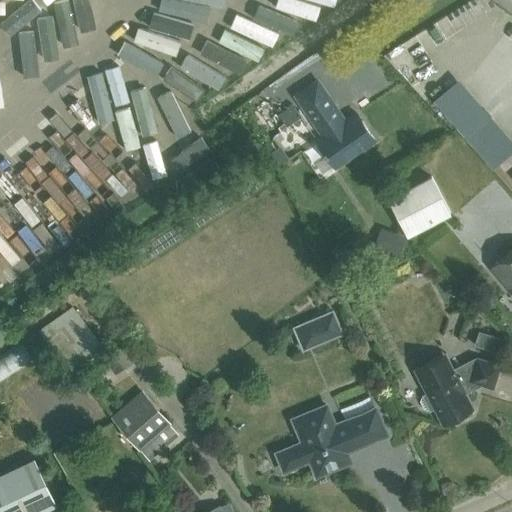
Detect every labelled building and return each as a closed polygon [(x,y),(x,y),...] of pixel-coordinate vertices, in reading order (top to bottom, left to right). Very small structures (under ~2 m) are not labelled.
[(318,79),(293,96),(320,136),(315,140),(335,170),(377,142),(357,111),(345,119),(318,79)] [(511,99),(494,112),(506,129),(511,124),(511,99)] [(448,214),(429,178),(387,201),(406,237),(448,214)] [(406,238),(381,229),(374,249),(400,257),(406,238)] [(511,248),(490,268),(511,292),(511,248)] [(105,349),(73,306),(40,331),(72,374),(105,349)] [(344,334),(334,309),(292,327),(303,352),(344,334)] [(505,340),(479,331),(474,345),(501,354),(505,340)] [(123,344),(112,352),(123,368),(135,360),(123,344)] [(453,369),(445,353),(412,370),(425,394),(421,396),(419,402),(422,410),(429,412),(433,410),(441,426),(458,417),(463,420),(471,416),(473,410),(473,409),(461,386),(468,382),(493,390),(501,365),(476,357),(453,369)] [(144,395),(143,394),(142,395),(142,396),(114,420),(112,421),(113,422),(114,422),(138,450),(168,424),(144,396),(144,395)] [(334,425),(326,405),(292,420),(302,443),(289,448),(297,465),(309,460),(316,476),(338,467),(334,456),(386,435),(374,408),(334,425)] [(34,460),(0,476),(0,511),(50,511),(57,509),(34,460)]
